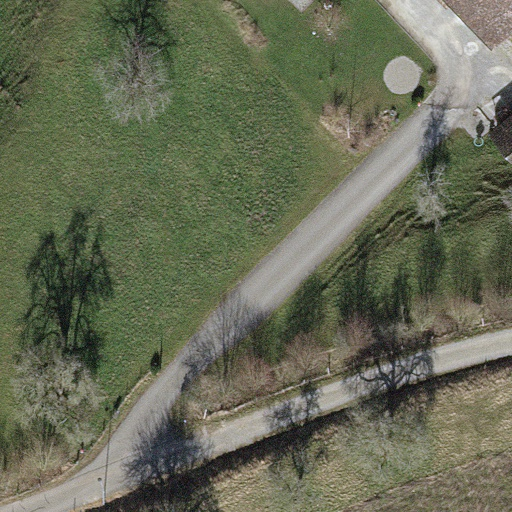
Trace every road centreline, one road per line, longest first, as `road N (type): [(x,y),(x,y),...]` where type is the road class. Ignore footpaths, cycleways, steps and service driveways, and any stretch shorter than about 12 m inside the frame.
road 1 (track): [(73,493),(207,345),(464,92),(462,56),(407,0)]
road 2 (track): [(22,511),(381,377),(511,342)]
